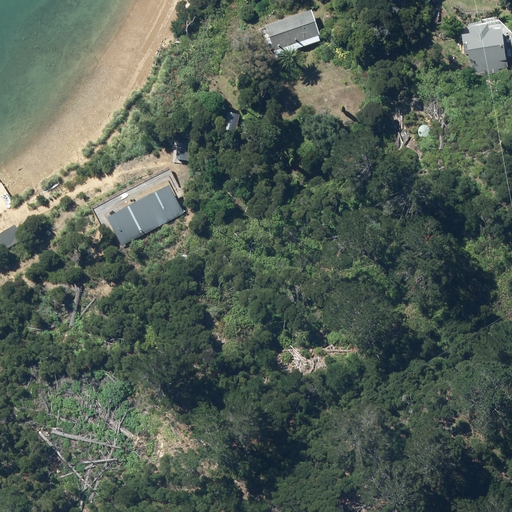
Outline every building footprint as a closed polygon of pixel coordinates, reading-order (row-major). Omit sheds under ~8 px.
[(265,27),(270,41),(266,42),(269,52),(273,50),(276,59),(293,53),(292,51),(320,42),(309,11),(265,27)] [(467,35),(460,36),(463,55),(467,54),(471,78),(507,72),(500,30),(497,30),(495,21),(484,23),(484,25),(466,28),(467,35)] [(215,112),(213,128),(234,132),(237,115),(215,112)] [(167,186),(106,220),(121,248),(182,214),(167,186)] [(16,225),(0,233),(0,245),(3,251),(24,240),(16,225)]
